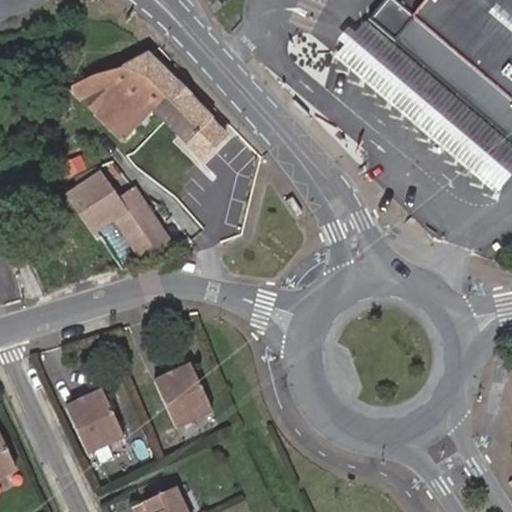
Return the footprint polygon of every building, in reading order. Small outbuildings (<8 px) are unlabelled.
[(511,0),(383,0),(365,22),(511,145),(511,0)] [(336,54),(497,190),(509,175),(511,172),(511,158),(358,28),(348,41),(336,54)] [(149,53),(122,64),(159,106),(180,87),(149,53)] [(112,94),(92,113),(120,142),(153,112),(159,106),(122,64),(115,66),(87,68),(112,94)] [(87,68),(77,69),(63,83),(92,113),(112,94),(87,68)] [(153,112),(163,123),(183,145),(208,123),(211,120),(180,87),(159,106),(153,112)] [(208,123),(183,145),(200,161),(222,139),(208,123)] [(165,164),(183,176),(195,160),(177,147),(165,164)] [(104,236),(121,264),(146,252),(149,257),(171,239),(132,189),(117,199),(98,175),(80,189),(73,194),(100,238),(104,236)] [(195,366),(158,383),(179,429),(216,412),(195,366)] [(106,392),(69,409),(90,455),(127,438),(106,392)] [(0,477),(20,469),(4,432),(0,433),(0,477)] [(151,511),(188,511),(182,499),(151,511)]
